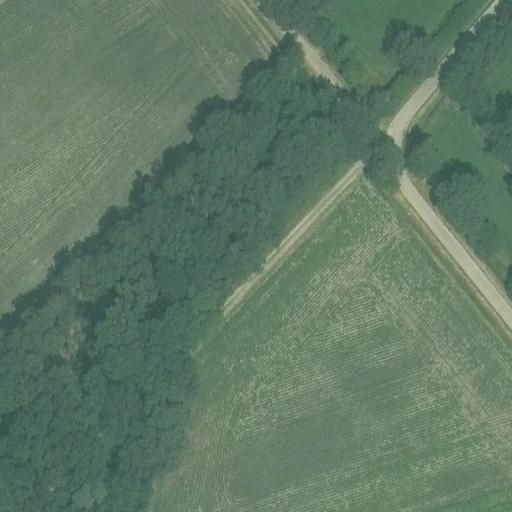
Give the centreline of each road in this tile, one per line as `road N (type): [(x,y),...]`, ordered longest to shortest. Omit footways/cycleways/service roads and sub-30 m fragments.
road 1 (track): [(32,511),(389,137)]
road 2 (unclassified): [(511,324),(406,190),(389,137),(504,0)]
road 3 (track): [(389,137),(356,117),(265,0)]
